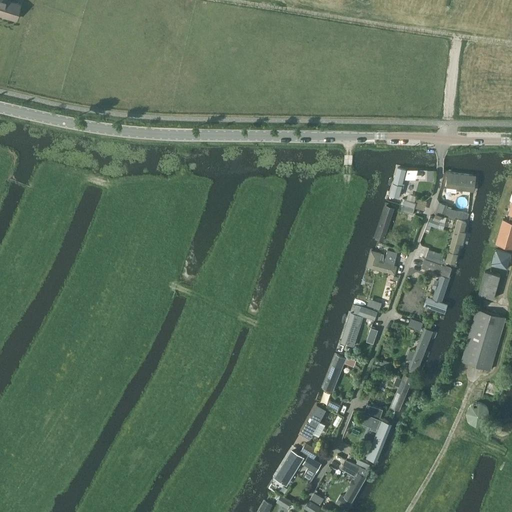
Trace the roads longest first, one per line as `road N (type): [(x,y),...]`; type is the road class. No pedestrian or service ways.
road 1 (unclassified): [(442,139),(146,134),(0,107)]
road 2 (unclassified): [(297,511),(335,449),(440,178),(442,139)]
road 3 (track): [(231,0),(500,42)]
road 4 (track): [(511,321),(496,370),(475,375),(408,511)]
